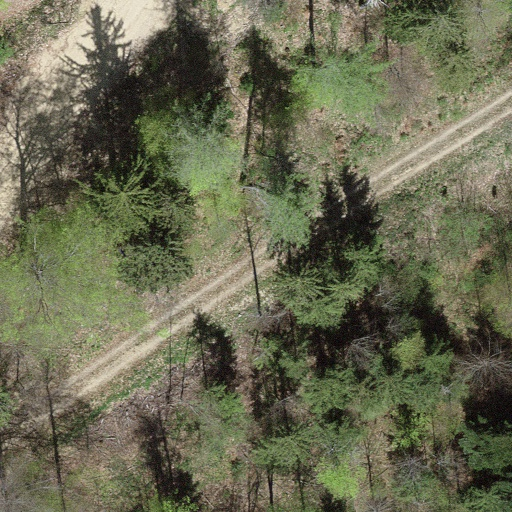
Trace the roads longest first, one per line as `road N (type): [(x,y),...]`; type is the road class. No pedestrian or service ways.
road 1 (track): [(511,101),(0,437)]
road 2 (track): [(145,0),(0,207)]
